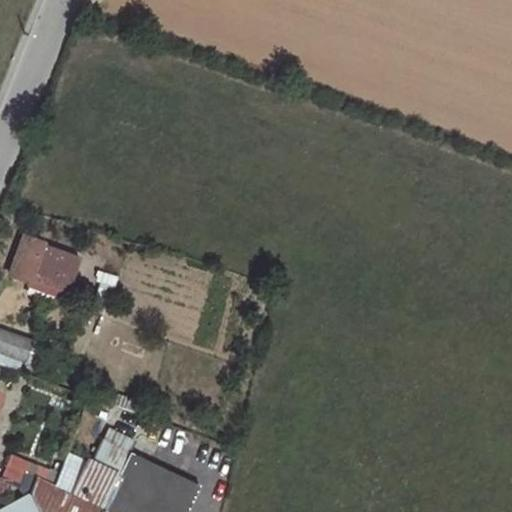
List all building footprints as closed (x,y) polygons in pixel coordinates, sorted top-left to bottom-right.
[(81,256),(43,240),(27,277),(66,293),(81,256)] [(99,271),(95,293),(112,296),(116,273),(99,271)] [(37,344),(0,328),(0,352),(30,365),(37,344)] [(92,443),(79,438),(74,451),(87,455),(92,443)] [(124,476),(107,511),(188,511),(201,486),(134,455),(124,476)] [(25,476),(38,481),(47,485),(52,471),(12,456),(2,480),(20,487),(25,476)] [(73,497),(88,463),(72,456),(57,490),(73,497)] [(88,463),(73,497),(104,511),(107,511),(124,476),(90,460),(88,463)] [(38,481),(33,492),(42,511),(104,511),(73,497),(57,490),(47,485),(38,481)] [(42,511),(33,492),(0,508),(0,511),(42,511)]
